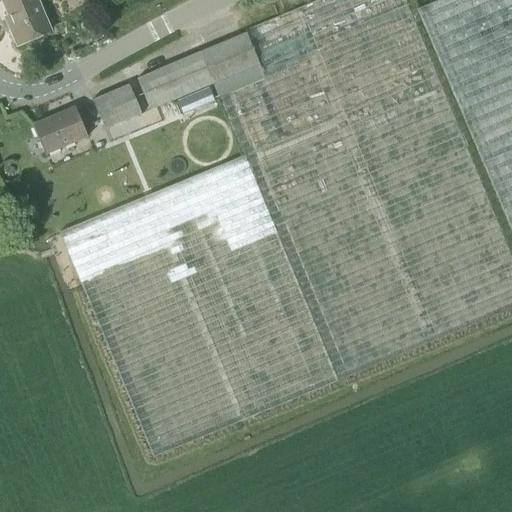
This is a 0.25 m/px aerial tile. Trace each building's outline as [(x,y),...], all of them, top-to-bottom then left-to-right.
[(18,45),(50,31),(36,0),(2,0),(13,25),(10,26),(18,45)] [(511,308),(511,260),(404,0),(318,0),(244,31),(245,34),(263,78),(217,97),(242,157),(59,233),(151,458),(511,308)] [(511,0),(437,0),(415,10),(511,235),(511,0)] [(98,29),(88,32),(90,40),(100,36),(98,29)] [(189,57),(136,79),(148,110),(190,92),(193,99),(214,90),(217,97),(263,78),(245,34),(189,57)] [(128,84),(91,100),(103,130),(140,114),(128,84)] [(74,108),(32,126),(45,155),(87,138),(74,108)]
